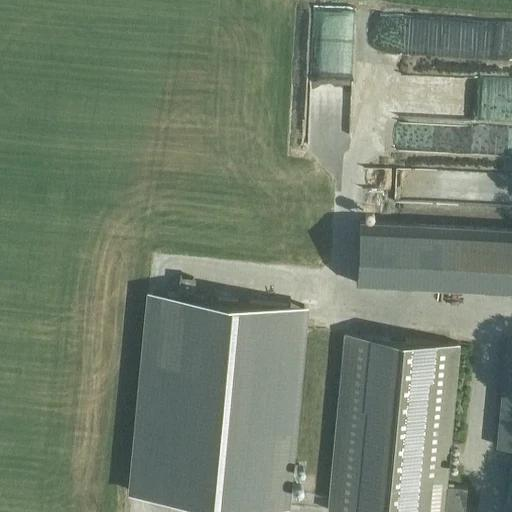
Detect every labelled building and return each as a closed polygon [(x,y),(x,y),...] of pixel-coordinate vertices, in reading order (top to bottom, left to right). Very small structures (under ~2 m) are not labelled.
[(345,63),(362,63),(361,7),(331,8),(332,59),(345,59),(345,63)] [(511,14),(477,13),(475,47),(511,49),(511,14)] [(511,72),(410,69),(410,80),(473,83),(473,87),(480,88),(481,79),(511,79),(511,72)] [(344,73),(344,85),(331,85),(330,126),(342,127),(343,112),(362,113),(363,87),(356,87),(356,73),(344,73)] [(357,282),(511,290),(511,228),(360,220),(357,282)] [(304,305),(151,290),(132,491),(286,506),(304,305)] [(464,511),(467,487),(445,485),(459,342),(345,331),(328,509),(357,511),(464,511)] [(511,338),(507,339),(497,446),(511,447),(511,338)]
